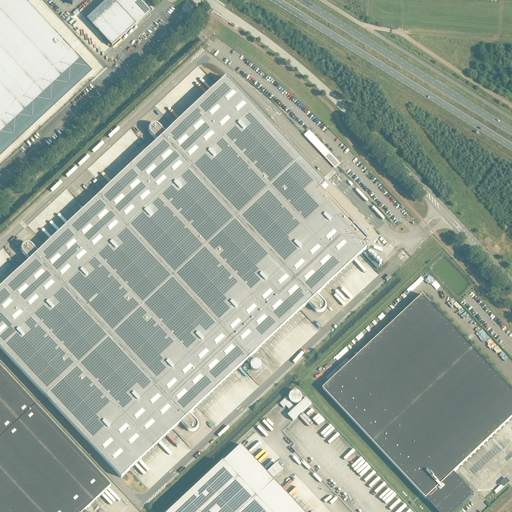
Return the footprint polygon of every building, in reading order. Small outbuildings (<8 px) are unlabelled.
[(22,0),(0,0),(0,134),(79,61),(22,0)] [(92,26),(111,46),(112,46),(135,25),(150,11),(139,0),(111,0),(115,4),(92,26)] [(324,182),(324,183),(225,78),(165,134),(159,127),(158,126),(157,125),(156,125),(154,125),(153,125),(152,125),(151,126),(150,127),(150,128),(149,129),(149,130),(149,131),(149,132),(150,133),(150,134),(157,142),(38,253),(31,246),(30,245),(29,245),(28,244),(27,244),(26,244),(25,245),(24,245),(23,246),(22,247),(22,248),(22,249),(22,250),(22,251),(22,253),(23,253),(30,261),(0,288),(0,348),(121,478),(181,422),(188,430),(189,430),(190,431),(191,431),(192,431),(193,431),(194,431),(195,430),(196,429),(197,429),(197,427),(197,426),(197,425),(197,424),(197,423),(196,422),(189,415),(246,361),(250,366),(250,367),(250,368),(251,369),(251,370),(252,370),(252,371),(253,371),(254,372),(255,372),(256,372),(257,372),(257,371),(258,371),(259,371),(259,370),(260,370),(260,369),(261,368),(261,367),(261,366),(261,365),(261,364),(260,364),(260,363),(259,362),(258,361),(257,361),(256,361),(255,361),(251,357),(308,303),(315,310),(316,311),(317,312),(318,312),(319,312),(320,312),(322,312),(323,311),(323,310),(324,309),(325,308),(325,307),(325,306),(324,305),(324,304),(323,303),(316,296),(367,249),(367,250),(378,241),(374,236),(370,231),(367,227),(363,222),(359,218),(355,213),(351,209),(347,204),(341,199),(338,196),(336,193),(330,188),(324,182)] [(335,167),(338,164),(330,155),(327,158),(335,167)] [(339,295),(340,304),(347,303),(347,301),(345,301),(345,297),(347,296),(347,299),(350,299),(355,298),(355,292),(354,292),(354,294),(351,295),(351,294),(339,295)] [(324,388),(323,389),(437,511),(456,511),(469,500),(474,495),(469,489),(454,473),(488,441),(511,418),(511,390),(510,388),(488,365),(475,351),(473,349),(433,306),(423,296),(350,364),(343,370),(340,367),(336,371),(339,374),(328,384),(324,388)] [(35,407),(18,388),(0,368),(0,511),(84,511),(110,487),(35,407)] [(289,397),(289,398),(289,400),(290,401),(290,402),(291,403),(293,404),(294,404),(295,405),(297,405),(298,404),(299,403),(300,403),(301,402),(302,400),(302,399),(302,398),(302,396),(301,395),(300,394),(299,393),(298,392),(297,392),(296,391),(294,391),(293,392),(292,393),(291,393),(290,395),(289,396),(289,397)] [(286,398),(280,404),(284,408),(286,406),(292,412),(288,416),(293,421),(312,404),(307,398),(296,409),(286,398)] [(240,445),(168,511),(303,511),(273,480),(283,471),(276,464),(266,473),(240,445)]
